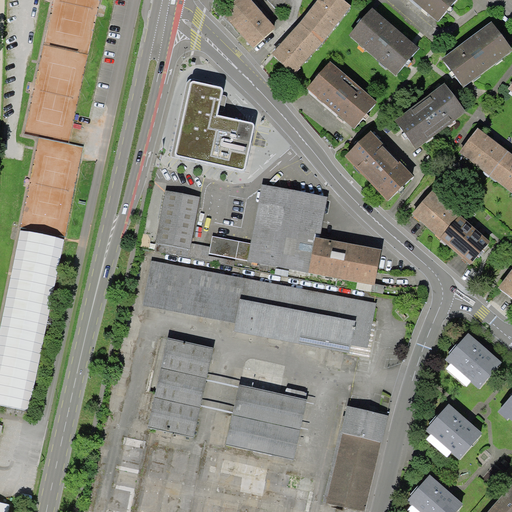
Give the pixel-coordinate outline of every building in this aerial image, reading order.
[(251,0),(235,0),(222,13),(254,47),(276,26),(251,0)] [(351,9),(340,0),(321,0),(303,24),(324,43),(351,9)] [(462,0),(409,0),(440,26),(462,0)] [(421,51),(372,10),(349,37),(398,79),(421,51)] [(303,24),(274,56),(296,75),(324,43),(303,24)] [(511,49),(494,25),(444,62),(466,91),(511,56),(511,49)] [(375,105),(329,66),(307,92),(353,131),(375,105)] [(202,157),(239,165),(248,123),(213,116),(219,87),(188,80),(172,150),(202,157)] [(466,116),(447,89),(399,124),(418,151),(466,116)] [(491,176),(508,155),(478,132),(462,153),(491,176)] [(411,179),(370,136),(348,157),(389,200),(411,179)] [(511,157),(508,155),(491,176),(511,191),(511,157)] [(252,243),(213,236),(209,254),(314,273),(321,238),(322,230),(328,199),(262,186),(252,243)] [(199,198),(166,192),(156,243),(189,249),(199,198)] [(488,244),(430,195),(414,214),(472,263),(488,244)] [(0,330),(0,405),(27,411),(61,241),(19,233),(0,330)] [(314,273),(376,285),(383,249),(327,239),(321,238),(314,273)] [(375,302),(149,260),(141,306),(236,323),(234,331),(350,353),(352,345),(367,348),(375,302)] [(511,297),(511,274),(501,288),(511,297)] [(479,387),(500,363),(468,334),(446,359),(453,364),(449,369),(466,384),(470,380),(479,387)] [(216,349),(168,338),(147,427),(195,438),(216,349)] [(306,400),(239,385),(225,443),(293,459),(306,400)] [(511,399),(500,413),(507,419),(510,416),(511,418),(511,399)] [(459,459),(481,435),(448,406),(427,430),(433,436),(429,440),(447,456),(451,451),(459,459)] [(387,416),(349,407),(327,502),(365,511),(387,416)] [(146,442),(123,437),(115,471),(138,476),(146,442)] [(308,511),(316,480),(246,464),(238,497),(302,511),(308,511)] [(457,511),(463,506),(431,477),(409,501),(416,507),(412,511),(457,511)] [(131,511),(138,487),(114,481),(106,511),(131,511)] [(511,511),(511,485),(488,511),(511,511)]
